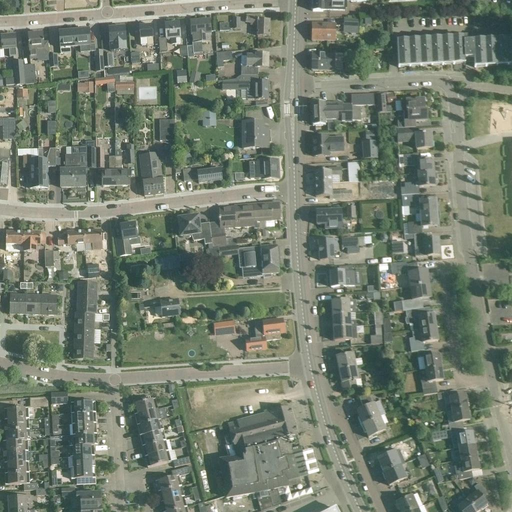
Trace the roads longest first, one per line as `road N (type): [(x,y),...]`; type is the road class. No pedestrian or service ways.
road 1 (residential): [(292,89),(444,80),(455,99),(470,260)]
road 2 (residential): [(293,187),(108,211),(0,210)]
road 3 (residential): [(309,364),(112,379)]
road 4 (residential): [(105,15),(295,3)]
road 5 (secondary): [(309,364),(293,187)]
road 6 (residential): [(470,260),(444,277),(458,378),(493,378)]
road 7 (residential): [(380,511),(338,414),(317,397)]
road 8 (secondary): [(361,511),(317,397)]
road 9 (residential): [(470,260),(493,378)]
